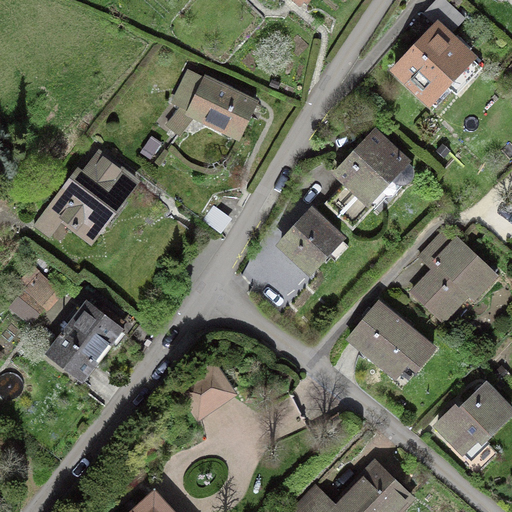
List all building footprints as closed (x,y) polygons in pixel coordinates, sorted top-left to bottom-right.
[(394,69),(435,108),(451,90),(444,84),(470,57),(448,36),(465,18),(445,0),(437,0),(424,15),(435,25),(394,69)] [(174,104),(181,107),(167,126),(178,135),(194,115),(239,137),(255,105),(190,72),(174,104)] [(336,172),(367,201),(389,177),(402,188),(417,172),(373,132),(336,172)] [(49,236),(62,219),(91,241),(135,182),(99,155),(75,187),(71,183),(37,227),(49,236)] [(280,244),(310,272),(321,259),(325,264),(331,258),(334,261),(348,246),(311,212),(280,244)] [(138,258),(164,279),(186,251),(191,255),(203,240),(177,220),(169,235),(161,229),(138,258)] [(454,242),(443,231),(423,252),(437,266),(413,291),(440,318),(466,291),(474,298),(495,276),(457,240),(454,242)] [(43,303),(45,305),(56,293),(41,278),(25,295),(23,294),(16,302),(34,317),(43,303)] [(50,326),(63,336),(49,354),(84,381),(100,361),(96,358),(109,341),(115,345),(135,321),(86,282),(50,326)] [(433,349),(378,303),(349,338),(395,376),(409,360),(417,367),(433,349)] [(213,366),(180,389),(198,416),(232,394),(213,366)] [(456,407),(437,425),(471,460),(488,443),(483,439),(511,412),(485,386),(460,411),(456,407)] [(314,488),(294,508),(297,511),(395,511),(409,498),(375,465),(334,507),(314,488)] [(165,511),(154,499),(139,511),(165,511)]
